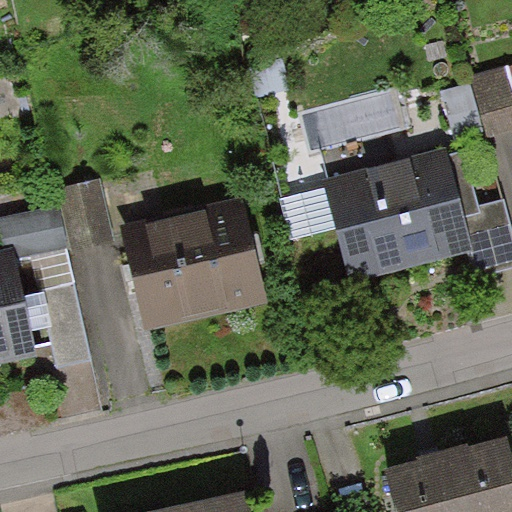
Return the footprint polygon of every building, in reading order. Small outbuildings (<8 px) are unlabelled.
[(511,83),(509,72),(475,80),(488,131),(511,125),(511,83)] [(444,158),(333,187),(357,271),(464,245),(444,158)] [(98,183),(65,190),(77,245),(110,238),(98,183)] [(511,225),(506,199),(459,210),(476,277),(511,266),(511,225)] [(240,211),(133,235),(152,319),(259,295),(240,211)] [(53,213),(5,223),(11,251),(58,241),(53,213)] [(67,244),(33,252),(60,368),(95,359),(67,244)] [(11,257),(0,259),(0,354),(31,348),(11,257)] [(422,469),(393,478),(402,511),(511,511),(511,459),(507,443),(473,453),(470,445),(420,460),(422,469)] [(373,511),(368,491),(342,498),(345,511),(373,511)] [(247,511),(245,502),(198,511),(247,511)]
